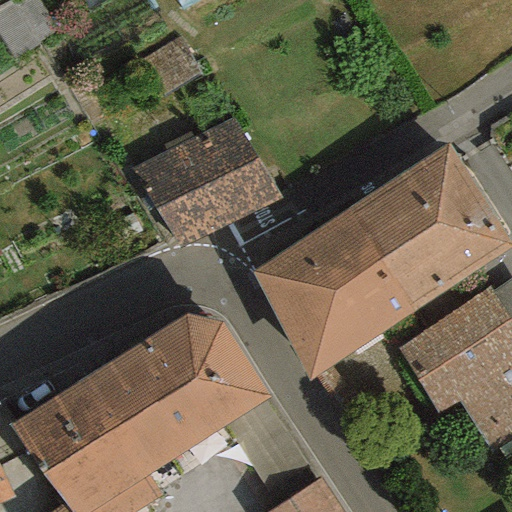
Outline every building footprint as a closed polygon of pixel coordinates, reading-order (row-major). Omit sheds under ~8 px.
[(234,117),(131,168),(174,253),(279,199),(234,117)] [(511,246),(449,145),(348,207),(413,311),(511,249),(511,246)] [(348,207),(250,272),(309,376),(413,311),(348,207)] [(511,325),(489,289),(393,347),(435,415),(457,402),(488,452),(511,436),(511,325)] [(194,300),(11,428),(63,502),(70,511),(134,511),(154,498),(143,482),(263,398),(213,326),(194,300)] [(0,469),(0,503),(13,497),(0,469)] [(342,511),(320,477),(263,511),(342,511)] [(70,511),(63,502),(48,511),(70,511)]
